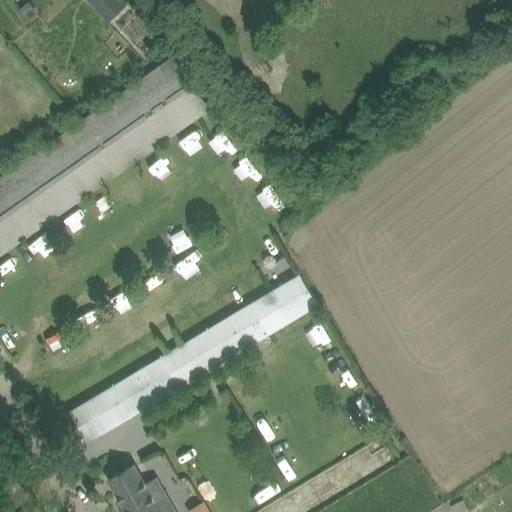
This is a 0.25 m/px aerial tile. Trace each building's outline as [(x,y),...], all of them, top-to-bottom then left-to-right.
[(95,0),(112,18),(130,4),(126,0),(95,0)] [(38,13),(29,1),(28,2),(20,8),(29,20),(38,13)] [(154,69),(0,177),(0,255),(211,107),(175,54),(154,69)] [(168,231),(157,238),(166,253),(177,246),(168,231)] [(288,320),(318,301),(301,272),(270,290),(288,320)] [(88,440),(270,330),(253,301),(71,411),(88,440)] [(247,409),(263,400),(253,383),(237,392),(247,409)] [(283,420),(267,429),(275,444),(291,435),(283,420)] [(291,471),(304,465),(298,453),(285,459),(291,471)] [(176,511),(156,477),(145,483),(134,463),(109,477),(125,505),(123,506),(126,511),(176,511)] [(470,511),(469,509),(464,499),(450,506),(453,511),(470,511)] [(209,511),(203,501),(187,510),(187,511),(209,511)]
